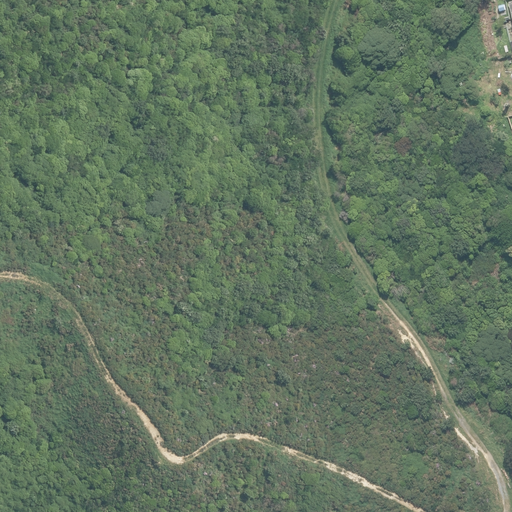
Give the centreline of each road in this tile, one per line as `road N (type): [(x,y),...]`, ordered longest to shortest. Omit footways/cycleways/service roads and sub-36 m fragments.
road 1 (track): [(498,511),(494,456),(343,240),(312,116),(335,0)]
road 2 (track): [(0,275),(60,298),(113,388),(178,456),(234,437),(416,511)]
